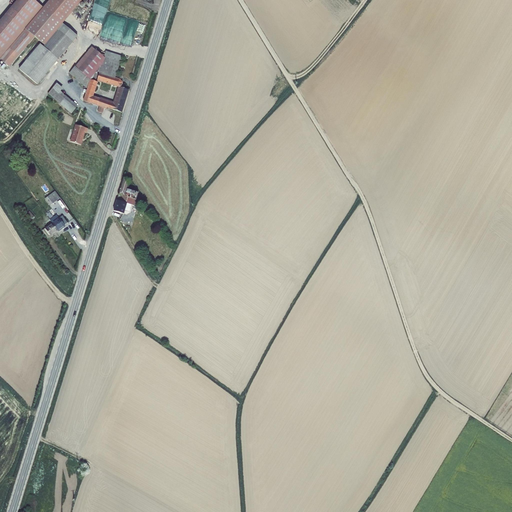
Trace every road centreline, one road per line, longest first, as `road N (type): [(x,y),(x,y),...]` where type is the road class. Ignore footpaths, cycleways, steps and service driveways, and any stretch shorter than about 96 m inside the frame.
road 1 (primary): [(12,511),(167,0)]
road 2 (track): [(240,0),(366,204),(423,370),(442,393),(511,440)]
